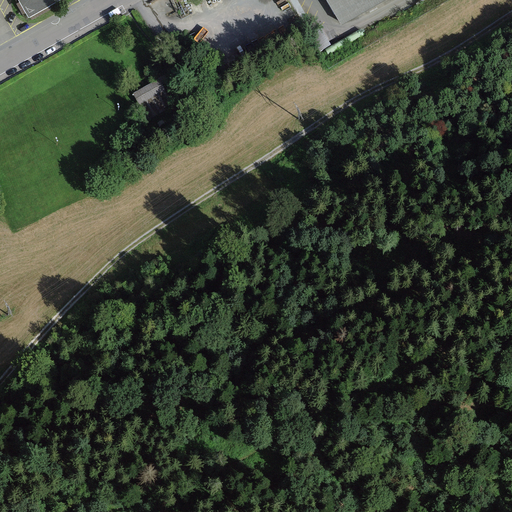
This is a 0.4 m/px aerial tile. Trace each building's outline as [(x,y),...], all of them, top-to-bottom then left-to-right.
[(18,0),(27,16),(55,0),(18,0)] [(329,0),(341,21),(377,0),(329,0)] [(165,77),(160,80),(163,86),(168,83),(165,77)] [(133,95),(139,105),(166,91),(163,86),(160,80),(133,95)] [(166,91),(139,105),(147,119),(173,104),(166,91)]
